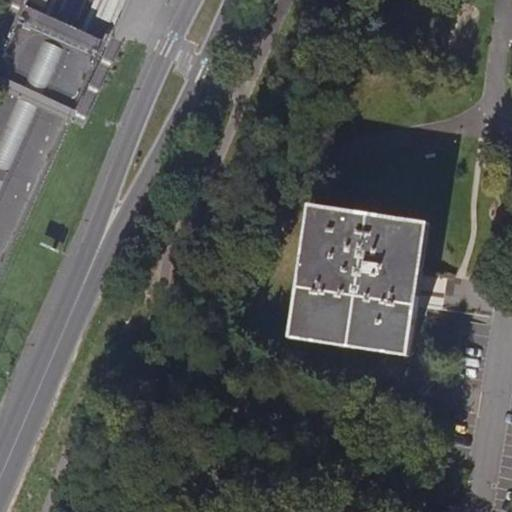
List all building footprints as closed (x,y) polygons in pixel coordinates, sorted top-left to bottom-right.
[(24,0),(25,1),(34,5),(44,10),(48,0),(24,0)] [(127,1),(127,0),(103,0),(100,8),(95,19),(105,23),(115,28),(120,18),(122,12),(125,7),(127,1)] [(0,281),(106,47),(78,34),(48,20),(22,8),(0,57),(0,281)] [(294,206),(283,280),(290,281),(301,207),(294,206)] [(283,280),(275,340),(396,359),(405,297),(396,296),(407,222),(301,207),(290,281),(283,280)] [(416,224),(407,222),(396,296),(405,297),(416,224)] [(395,364),(396,359),(275,340),(274,346),(395,364)]
